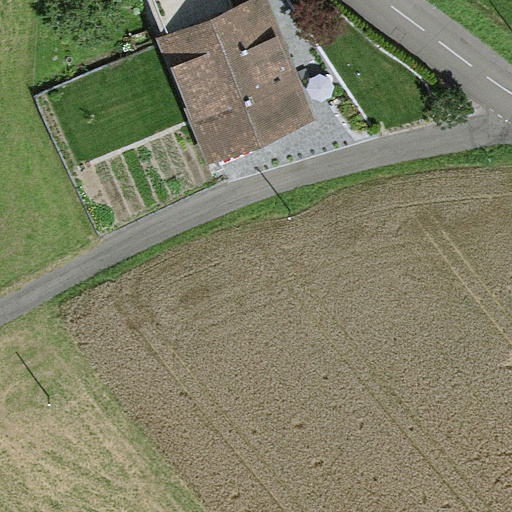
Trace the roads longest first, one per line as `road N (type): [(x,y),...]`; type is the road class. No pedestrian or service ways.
road 1 (residential): [(0,308),(223,199),(350,157),(511,125)]
road 2 (residential): [(511,92),(377,0)]
